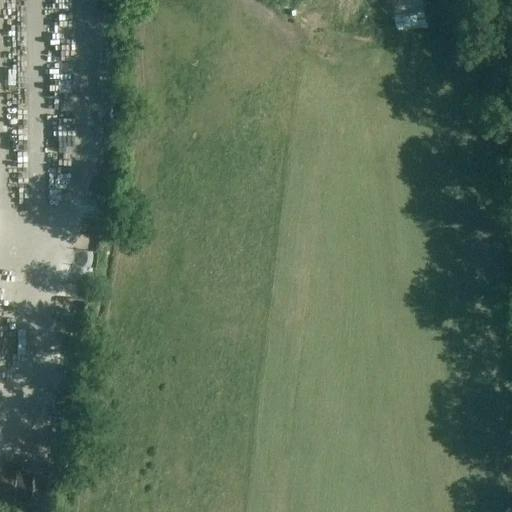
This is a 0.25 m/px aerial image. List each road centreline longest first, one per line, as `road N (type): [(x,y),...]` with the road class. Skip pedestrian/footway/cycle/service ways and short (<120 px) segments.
road 1 (unknown): [(0,439),(18,441),(43,391),(45,254),(70,184),(86,92),(86,0)]
road 2 (track): [(493,0),(511,126)]
